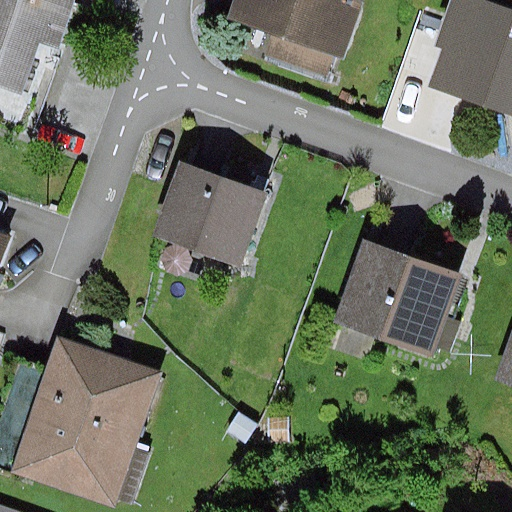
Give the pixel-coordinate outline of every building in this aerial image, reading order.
[(96,0),(0,0),(0,72),(37,84),(52,38),(81,47),(96,0)] [(386,0),(281,0),(272,29),(365,61),(386,0)] [(511,15),(477,5),(450,88),(511,107),(511,15)] [(296,197),(212,164),(183,239),(267,271),(296,197)] [(0,335),(36,240),(0,226),(0,335)] [(482,274),(380,239),(350,325),(452,360),(482,274)] [(174,377),(83,346),(70,384),(43,375),(15,457),(132,497),(174,377)]
